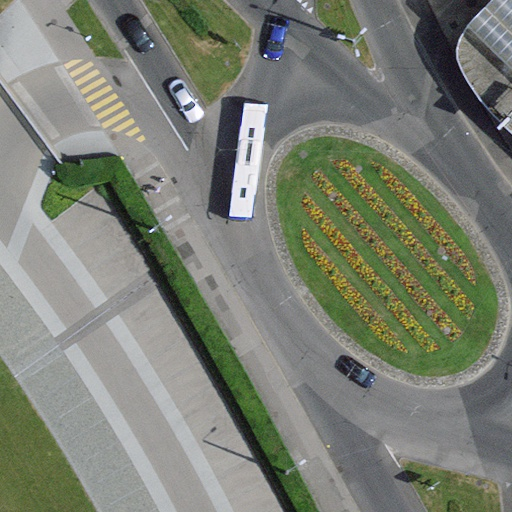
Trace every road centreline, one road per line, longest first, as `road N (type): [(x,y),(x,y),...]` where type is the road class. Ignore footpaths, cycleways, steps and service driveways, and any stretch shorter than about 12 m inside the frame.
road 1 (primary): [(228,181),(248,264),(339,392)]
road 2 (primary): [(114,0),(228,181)]
road 3 (primary): [(339,392),(430,427),(511,431)]
road 4 (primary): [(511,234),(452,155),(418,126)]
road 5 (primary): [(418,126),(372,0)]
road 6 (tertiary): [(339,392),(393,511)]
